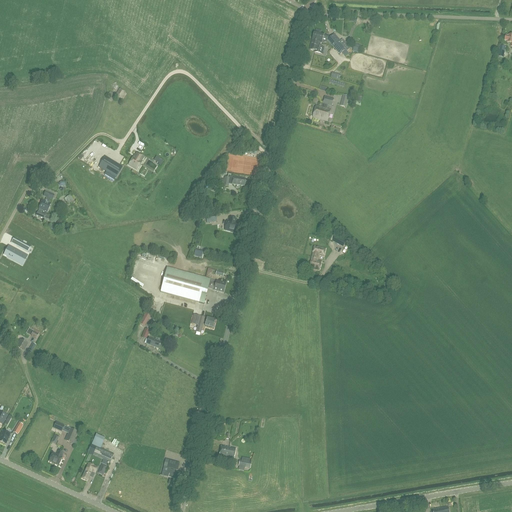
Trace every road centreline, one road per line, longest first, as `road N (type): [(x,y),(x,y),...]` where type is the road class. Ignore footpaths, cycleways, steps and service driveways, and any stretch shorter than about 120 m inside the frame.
road 1 (tertiary): [(180,511),(310,12)]
road 2 (track): [(273,161),(178,69),(123,143),(97,135),(47,182)]
road 3 (unclassified): [(310,12),(511,19)]
road 4 (tertiary): [(511,483),(339,511)]
road 5 (tertiary): [(115,511),(0,459)]
